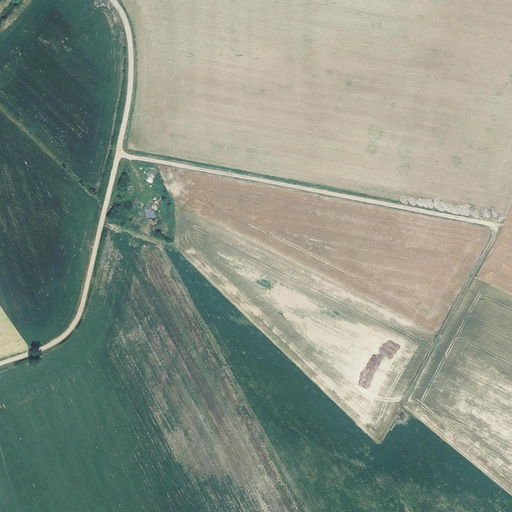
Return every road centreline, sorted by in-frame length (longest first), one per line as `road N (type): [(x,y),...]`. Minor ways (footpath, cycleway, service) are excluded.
road 1 (track): [(0,365),(54,343),(78,316),(130,90),(129,40),(111,0)]
road 2 (track): [(118,152),(496,226)]
